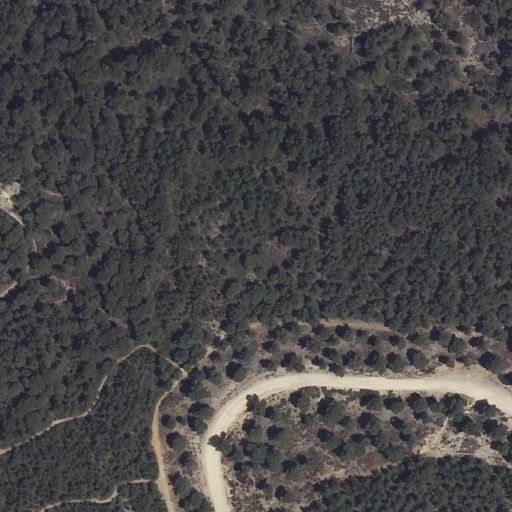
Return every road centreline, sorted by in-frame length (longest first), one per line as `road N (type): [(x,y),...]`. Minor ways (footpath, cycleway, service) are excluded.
road 1 (track): [(511,409),(474,376),(253,379),(210,424),(220,511)]
road 2 (track): [(511,317),(490,328),(309,319),(238,330),(186,371)]
road 3 (track): [(172,511),(157,455),(162,394),(186,371)]
